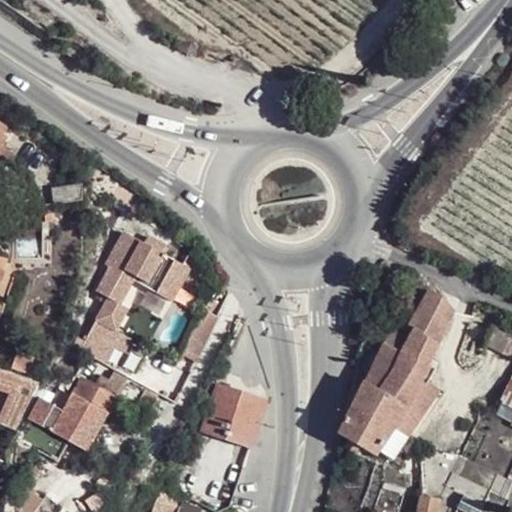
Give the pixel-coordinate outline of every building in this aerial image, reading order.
[(70,45),(65,53),(79,60),(83,52),(70,45)] [(0,123),(0,132),(4,135),(8,128),(0,123)] [(4,135),(0,132),(0,172),(13,155),(1,146),(7,137),(4,135)] [(54,204),(83,200),(83,183),(51,187),(54,204)] [(187,270),(121,234),(103,267),(108,270),(95,294),(106,300),(117,306),(133,278),(135,274),(147,280),(145,285),(172,299),(187,270)] [(133,278),(145,285),(147,280),(135,274),(133,278)] [(365,382),(339,432),(378,454),(379,451),(395,427),(420,391),(417,389),(431,367),(429,364),(453,315),(445,299),(428,290),(423,298),(419,296),(406,319),(398,316),(365,382)] [(117,306),(106,300),(95,322),(113,333),(125,311),(117,306)] [(213,316),(206,312),(184,357),(199,365),(221,320),(213,316)] [(511,378),(511,328),(499,323),(475,369),(500,381),(511,378)] [(57,355),(63,342),(52,337),(45,350),(57,355)] [(18,351),(11,367),(30,374),(35,356),(18,351)] [(0,368),(0,390),(29,399),(36,381),(0,368)] [(29,418),(45,427),(33,447),(59,462),(71,442),(88,451),(128,378),(114,371),(109,380),(100,375),(94,386),(82,379),(64,410),(41,397),(29,418)] [(511,378),(500,381),(485,414),(511,425),(511,378)] [(251,446),(266,400),(219,384),(203,430),(251,446)] [(152,419),(164,397),(145,386),(130,406),(152,419)] [(408,437),(395,427),(379,451),(392,460),(408,437)] [(426,463),(424,480),(421,493),(441,497),(454,473),(426,463)] [(461,475),(454,473),(441,497),(441,502),(462,511),(505,511),(508,509),(488,497),(491,490),(461,475)] [(176,511),(181,498),(163,488),(151,508),(148,511),(176,511)] [(441,497),(421,493),(417,511),(438,511),(441,502),(441,497)] [(34,511),(52,511),(59,504),(47,495),(35,511),(34,511)] [(14,511),(34,511),(35,511),(20,499),(14,511)]
